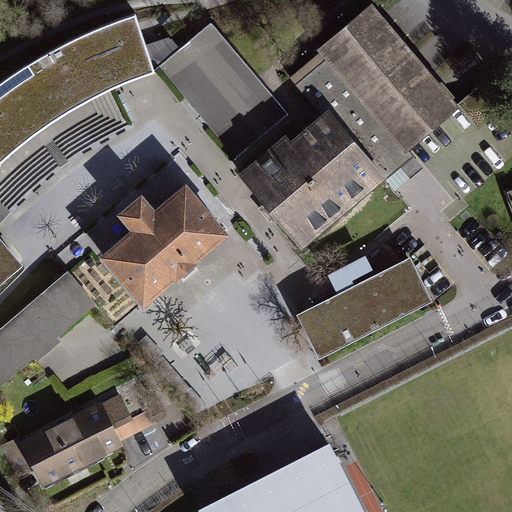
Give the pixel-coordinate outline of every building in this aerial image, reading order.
[(461,115),(369,2),(317,44),(409,157),(461,115)] [(137,13),(81,35),(20,68),(0,82),(0,161),(52,122),(109,89),(143,73),(154,66),(137,13)] [(226,18),(164,53),(222,155),(254,136),(245,120),(274,104),(226,18)] [(386,174),(328,105),(244,174),(302,244),(386,174)] [(231,229),(189,180),(158,206),(145,190),(117,213),(131,229),(102,254),(144,303),(231,229)] [(0,242),(0,287),(22,268),(0,242)] [(409,251),(295,310),(317,354),(431,295),(409,251)] [(101,304),(69,268),(0,331),(0,375),(8,385),(101,304)] [(126,445),(102,399),(10,446),(34,492),(126,445)] [(368,511),(331,435),(279,459),(198,498),(204,511),(368,511)]
